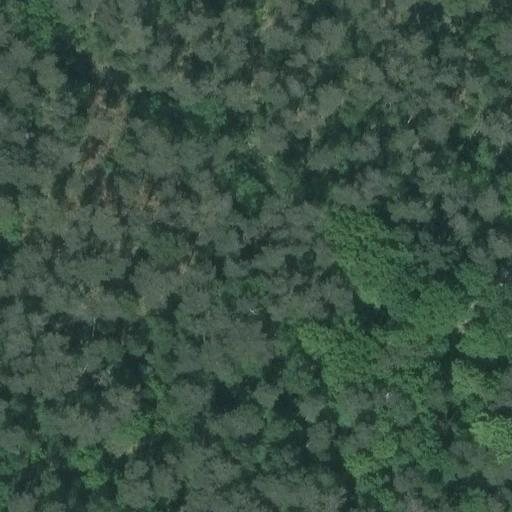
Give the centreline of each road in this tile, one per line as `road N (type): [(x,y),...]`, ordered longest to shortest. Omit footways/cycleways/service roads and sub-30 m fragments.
road 1 (track): [(0,6),(422,285),(497,314)]
road 2 (track): [(497,314),(358,355),(116,460),(0,497)]
road 3 (track): [(331,365),(368,250)]
